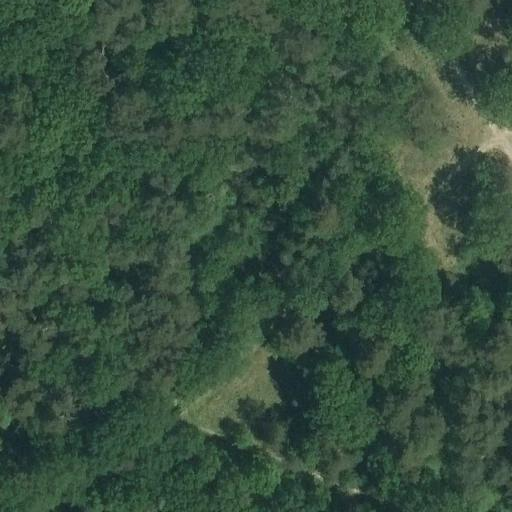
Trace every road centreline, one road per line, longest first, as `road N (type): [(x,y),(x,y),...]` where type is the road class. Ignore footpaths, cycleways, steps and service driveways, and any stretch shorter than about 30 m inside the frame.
road 1 (track): [(500,138),(25,511)]
road 2 (track): [(506,511),(496,500),(458,506),(387,494),(180,428),(159,410)]
road 3 (track): [(500,138),(412,0)]
